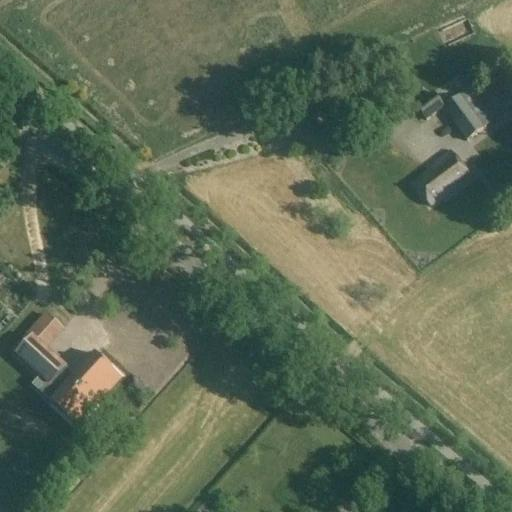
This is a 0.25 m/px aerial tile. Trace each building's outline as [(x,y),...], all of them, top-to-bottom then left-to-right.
[(443,109),(467,142),(493,123),(469,90),(444,108),(434,94),(416,108),(426,122),(443,109)] [(446,199),(471,180),(451,153),(433,167),(434,169),(413,185),(430,208),(444,197),(446,199)] [(12,352),(48,385),(65,367),(46,350),(63,331),(46,316),(12,352)] [(137,335),(153,351),(169,334),(152,319),(137,335)] [(73,375),(65,367),(48,385),(57,393),(49,402),(76,426),(98,401),(108,391),(120,377),(93,353),(88,359),(89,360),(80,370),(79,369),(73,375)] [(156,377),(166,366),(159,359),(149,370),(156,377)]
